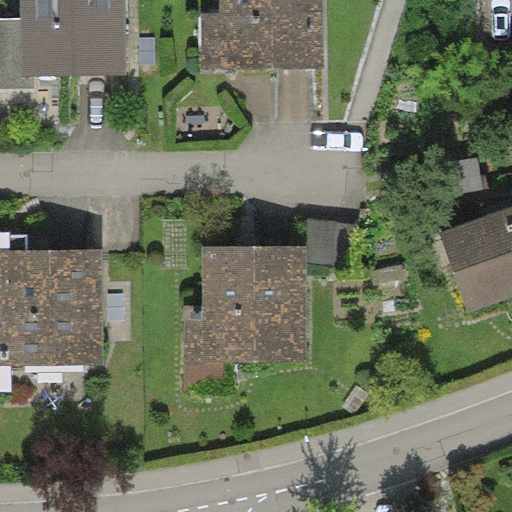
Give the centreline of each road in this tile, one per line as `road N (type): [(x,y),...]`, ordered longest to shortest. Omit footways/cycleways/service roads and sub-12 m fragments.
road 1 (residential): [(0,180),(341,175)]
road 2 (residential): [(511,422),(239,506)]
